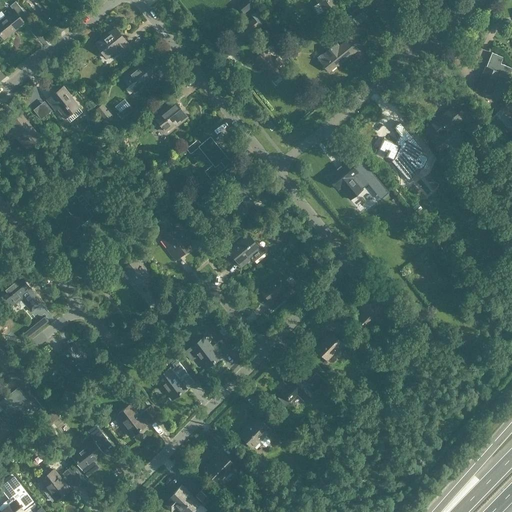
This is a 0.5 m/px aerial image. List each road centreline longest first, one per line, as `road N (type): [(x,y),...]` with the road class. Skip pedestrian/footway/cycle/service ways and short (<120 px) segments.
road 1 (residential): [(266,350),(216,292),(201,286),(123,342),(107,338),(82,306)]
road 2 (residential): [(266,350),(344,266),(278,167)]
road 3 (residential): [(109,511),(266,350)]
road 4 (residential): [(278,167),(136,0)]
road 5 (residential): [(278,167),(412,58)]
road 6 (residential): [(0,94),(116,0)]
road 7 (residential): [(82,306),(0,204)]
